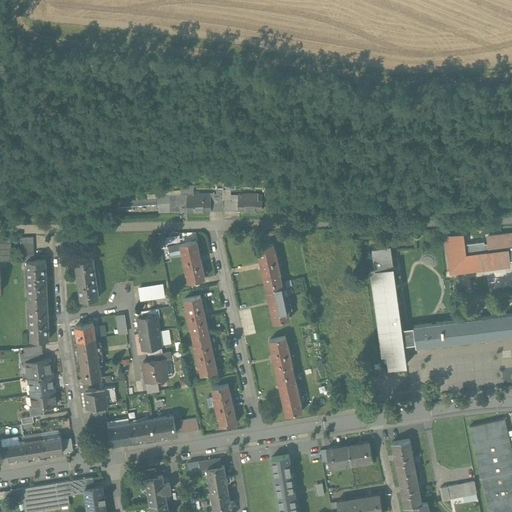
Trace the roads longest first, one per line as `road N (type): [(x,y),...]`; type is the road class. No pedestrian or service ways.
road 1 (track): [(19,22),(433,67),(511,59)]
road 2 (residential): [(57,229),(84,465)]
road 3 (residential): [(212,226),(258,437)]
road 4 (residential): [(212,226),(57,229)]
road 5 (residential): [(258,437),(114,461)]
road 6 (residential): [(511,403),(375,420)]
